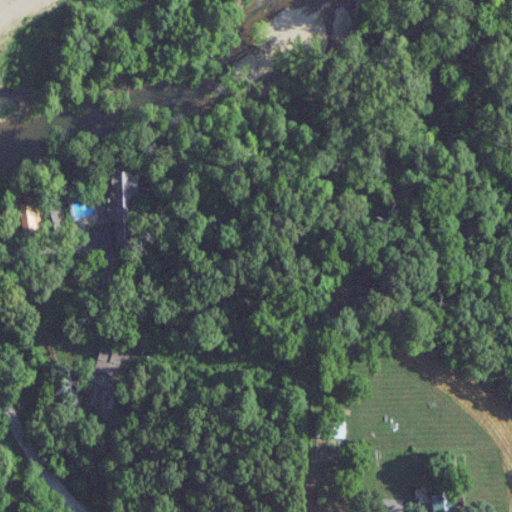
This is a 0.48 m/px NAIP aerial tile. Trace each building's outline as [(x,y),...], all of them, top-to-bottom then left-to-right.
[(138,172),(109,173),(110,219),(131,218),(131,196),(139,196),(138,172)] [(15,207),(16,234),(39,233),(38,207),(15,207)] [(374,324),(346,322),(344,341),(373,343),(374,324)] [(117,378),(126,352),(103,344),(94,370),(117,378)] [(103,389),(87,385),(83,401),(99,405),(103,389)] [(345,438),(345,422),(317,422),(317,438),(345,438)] [(457,511),(457,496),(433,496),(433,511),(457,511)]
